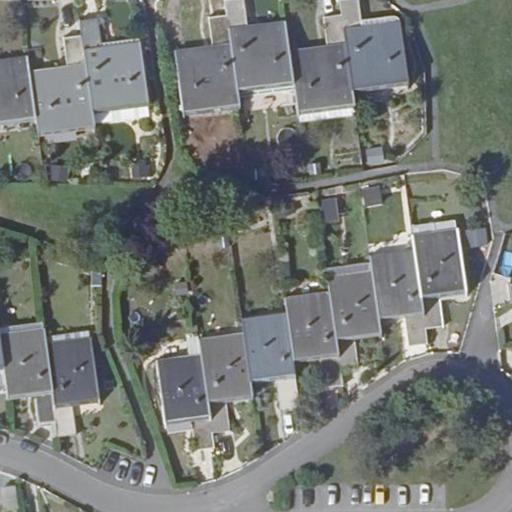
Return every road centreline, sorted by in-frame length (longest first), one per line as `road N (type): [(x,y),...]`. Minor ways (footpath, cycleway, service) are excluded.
road 1 (residential): [(210,511),(404,377),(436,369),(472,376),(503,402),(511,435)]
road 2 (residential): [(148,511),(0,458)]
